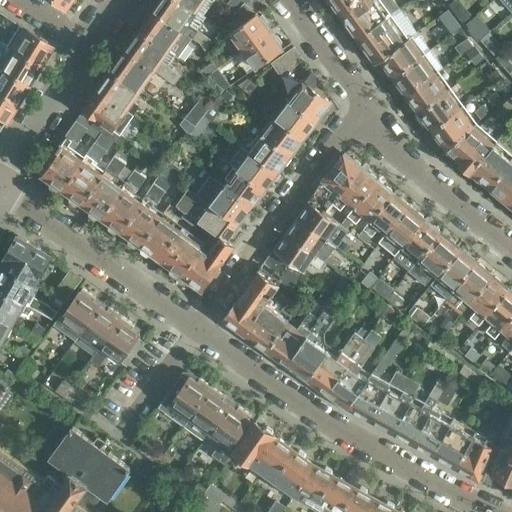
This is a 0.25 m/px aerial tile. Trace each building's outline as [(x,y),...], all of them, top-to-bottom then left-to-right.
[(206,18),(203,16),(181,0),(156,0),(154,4),(156,6),(154,9),(151,8),(192,38),(197,41),(206,49),(214,39),(200,27),(206,18)] [(214,0),(181,0),(203,16),(214,0)] [(228,0),(226,3),(237,10),(244,2),(246,3),(247,0),(228,0)] [(326,0),(328,1),(331,1),(340,13),(358,0),(326,0)] [(389,0),(358,0),(340,13),(343,17),(342,21),(349,31),(352,30),(358,38),(396,10),(389,0)] [(459,0),(454,0),(450,4),(461,17),(466,23),(473,16),(469,10),(459,0)] [(511,0),(500,0),(511,12),(511,11),(511,0)] [(244,2),(237,10),(231,17),(239,24),(254,13),(245,5),(246,3),(244,2)] [(169,50),(175,54),(179,57),(192,38),(151,8),(150,9),(153,11),(150,15),(148,13),(137,28),(169,50)] [(396,10),(358,38),(365,47),(365,51),(368,55),(371,55),(376,62),(405,40),(408,38),(410,37),(413,35),(414,33),(417,31),(399,8),(396,10)] [(447,9),(438,15),(452,33),(460,27),(447,9)] [(229,32),(237,43),(226,51),(232,58),(242,50),(243,50),(269,31),(271,30),(271,28),(269,30),(265,24),(266,23),(260,15),(259,16),(256,12),(254,13),(239,24),(229,32)] [(476,22),(468,29),(480,39),(487,33),(476,22)] [(16,30),(7,47),(35,63),(36,64),(37,63),(40,62),(49,46),(18,25),(15,29),(16,30)] [(169,50),(137,28),(126,43),(129,45),(126,48),(124,47),(123,48),(155,69),(175,84),(181,75),(167,66),(175,54),(169,50)] [(269,31),(243,50),(255,68),(282,48),(281,47),(283,45),(275,35),(273,37),(269,31)] [(405,40),(376,62),(382,70),(387,70),(388,69),(393,75),(393,76),(426,53),(428,52),(430,50),(417,31),(414,33),(413,35),(410,37),(408,38),(405,40)] [(489,32),(480,39),(495,56),(504,49),(489,32)] [(460,54),(467,49),(473,44),(467,37),(454,46),(460,54)] [(0,51),(3,53),(0,57),(0,67),(24,82),(25,83),(25,82),(28,81),(32,74),(32,71),(32,70),(32,69),(35,63),(7,47),(0,42),(0,51)] [(473,44),(467,49),(480,65),(486,60),(473,44)] [(293,46),(271,62),(279,73),(301,57),(293,46)] [(120,52),(110,66),(141,89),(155,69),(123,48),(125,50),(122,54),(120,52)] [(393,76),(392,80),(396,85),(401,86),(406,93),(438,69),(440,68),(442,66),(430,50),(428,52),(426,53),(393,76)] [(511,68),(499,53),(494,58),(507,73),(511,68)] [(198,71),(205,76),(217,67),(212,61),(198,71)] [(96,86),(127,108),(133,113),(139,104),(133,100),(141,89),(110,66),(99,82),(101,84),(98,87),(96,86)] [(0,67),(0,93),(13,101),(14,101),(14,100),(17,99),(21,92),(20,90),(21,89),(20,88),(24,82),(0,67)] [(217,67),(205,76),(224,89),(230,85),(217,67)] [(302,80),(289,98),(316,119),(320,119),(325,113),(324,109),(330,101),(313,89),(318,81),(310,69),(301,79),(302,80)] [(438,69),(406,93),(406,98),(409,103),(414,103),(419,110),(419,111),(451,87),(438,69)] [(248,79),(238,86),(249,94),(256,85),(248,79)] [(235,92),(230,85),(224,89),(229,96),(235,92)] [(83,109),(78,116),(82,118),(90,123),(102,131),(115,139),(121,144),(125,137),(119,133),(133,113),(127,108),(96,86),(95,87),(97,89),(94,93),(92,91),(81,107),(83,109)] [(451,87),(419,111),(418,115),(422,120),(427,120),(432,128),(464,105),(451,87)] [(0,93),(0,118),(3,121),(9,112),(9,109),(9,108),(8,107),(13,101),(0,93)] [(198,99),(210,108),(214,102),(202,94),(198,99)] [(220,98),(207,115),(215,121),(228,105),(220,98)] [(289,98),(276,115),(303,136),(306,137),(311,131),(310,127),(316,119),(289,98)] [(198,101),(185,118),(195,125),(209,109),(198,101)] [(464,105),(432,128),(431,133),(435,137),(440,138),(447,149),(448,150),(477,122),(476,121),(464,105)] [(483,105),(475,111),(481,118),(488,111),(483,105)] [(204,115),(191,132),(199,138),(212,121),(204,115)] [(276,115),(263,133),(290,154),(293,154),(298,148),(297,144),(303,136),(276,115)] [(66,135),(62,140),(74,149),(79,142),(78,141),(85,131),(97,139),(102,132),(102,131),(90,123),(82,118),(78,116),(75,120),(65,134),(66,135)] [(184,119),(180,125),(189,133),(194,126),(184,119)] [(477,122),(448,150),(451,153),(459,160),(458,162),(470,172),(471,170),(472,171),(497,141),(480,125),(477,122)] [(97,139),(86,154),(97,162),(100,158),(113,139),(102,132),(97,139)] [(191,132),(178,149),(186,155),(199,139),(191,132)] [(247,136),(241,143),(277,171),(282,165),(285,165),(289,159),(289,155),(290,154),(263,133),(257,140),(251,136),(249,138),(247,136)] [(54,156),(42,174),(51,181),(51,184),(55,187),(58,186),(61,188),(62,188),(83,158),(73,151),(74,149),(62,140),(60,144),(53,155),(54,156)] [(511,153),(497,141),(472,171),(478,175),(479,179),(483,182),(487,183),(491,186),(511,161),(511,153)] [(241,143),(228,160),(231,163),(237,167),(265,187),(268,182),(272,182),(276,176),(276,172),(277,171),(241,143)] [(83,158),(62,188),(70,194),(70,198),(75,201),(78,200),(81,203),(102,172),(106,168),(108,164),(100,158),(97,162),(86,154),(83,158)] [(127,162),(115,154),(108,164),(106,168),(117,176),(127,162)] [(344,154),(322,180),(308,200),(324,212),(332,201),(338,194),(360,168),(344,154)] [(511,161),(491,186),(493,188),(494,192),(497,195),(502,195),(509,201),(511,197),(511,161)] [(237,167),(224,184),(251,205),(255,199),(259,199),(263,193),(263,190),(265,187),(237,167)] [(102,172),(81,203),(90,208),(90,212),(95,215),(98,214),(101,216),(122,186),(126,181),(128,178),(120,172),(117,176),(106,168),(102,172)] [(128,178),(126,181),(137,189),(147,176),(135,168),(128,178)] [(338,194),(332,201),(341,208),(346,201),(355,207),(376,182),(375,180),(375,177),(370,173),(366,173),(360,168),(338,194)] [(161,172),(145,194),(157,202),(172,180),(161,172)] [(210,174),(196,192),(238,223),(242,216),(246,216),(250,211),(250,206),(251,205),(224,184),(210,174)] [(122,186),(101,216),(109,222),(110,225),(114,229),(118,228),(120,229),(141,199),(134,194),(137,189),(126,181),(122,186)] [(355,207),(341,223),(345,226),(349,229),(363,214),(371,220),(392,195),(390,193),(390,190),(385,186),(382,187),(376,182),(355,207)] [(175,205),(185,211),(202,223),(217,234),(218,233),(227,238),(238,223),(209,203),(194,191),(188,187),(175,205)] [(371,220),(358,236),(368,242),(380,228),(387,234),(387,233),(408,208),(406,206),(406,203),(402,199),(398,200),(392,195),(371,220)] [(141,199),(120,229),(130,236),(130,240),(134,243),(138,242),(140,244),(162,214),(141,199)] [(302,212),(298,218),(336,245),(345,252),(351,244),(343,238),(349,229),(345,226),(341,223),(338,222),(324,212),(308,200),(300,211),(302,212)] [(381,241),(396,254),(403,247),(424,221),(423,221),(422,220),(423,216),(417,212),(413,212),(408,208),(387,233),(387,234),(381,241)] [(202,223),(185,211),(181,217),(198,228),(202,223)] [(162,214),(140,244),(141,244),(142,249),(146,252),(151,251),(159,257),(180,227),(162,214)] [(298,218),(287,234),(325,261),(331,266),(335,269),(340,263),(329,255),(336,245),(298,218)] [(396,254),(391,260),(407,272),(418,259),(418,260),(439,233),(437,232),(438,229),(434,225),(430,226),(424,221),(403,247),(396,254)] [(180,227),(159,257),(170,265),(171,270),(176,273),(181,272),(182,273),(203,243),(180,227)] [(203,243),(182,273),(189,278),(187,281),(203,292),(213,277),(211,275),(214,272),(217,272),(221,267),(220,264),(233,243),(227,238),(218,233),(217,234),(208,247),(203,243)] [(439,233),(418,260),(418,259),(407,272),(426,287),(436,274),(438,276),(458,249),(454,245),(454,242),(449,238),(446,239),(439,233)] [(280,238),(273,249),(293,263),(304,270),(310,262),(319,269),(319,268),(325,261),(287,234),(283,240),(280,238)] [(44,267),(42,266),(49,254),(49,253),(16,235),(5,255),(7,257),(2,265),(35,284),(44,267)] [(237,325),(248,332),(260,315),(256,312),(293,263),(273,249),(225,316),(226,316),(225,319),(234,325),(237,325)] [(438,276),(430,285),(446,298),(475,262),(467,256),(468,253),(463,249),(459,250),(458,249),(438,276)] [(325,273),(331,266),(325,261),(319,268),(325,273)] [(479,262),(476,263),(475,262),(446,298),(442,303),(458,316),(469,302),(491,275),(484,270),(484,267),(479,262)] [(260,315),(248,332),(258,339),(258,343),(263,346),(266,345),(267,346),(288,317),(291,313),(282,307),(289,296),(283,292),(287,289),(291,290),(305,271),(304,270),(293,263),(256,312),(260,315)] [(0,288),(25,302),(51,317),(56,308),(50,305),(50,304),(36,296),(41,287),(35,284),(2,265),(2,266),(0,266),(0,288)] [(79,282),(78,281),(81,276),(70,268),(64,278),(52,295),(64,302),(79,282)] [(361,281),(369,288),(378,277),(370,271),(361,281)] [(470,316),(465,323),(474,330),(482,320),(486,315),(485,315),(486,314),(507,289),(499,283),(500,279),(495,275),(491,276),(491,275),(469,302),(477,308),(470,316)] [(378,279),(372,288),(387,299),(388,298),(393,292),(380,281),(378,279)] [(338,286),(334,292),(341,296),(344,291),(338,286)] [(59,317),(54,324),(74,339),(99,304),(93,299),(95,296),(82,287),(79,290),(59,317)] [(25,302),(0,288),(0,314),(14,322),(20,326),(25,317),(19,313),(25,302)] [(288,317),(267,346),(269,348),(269,350),(275,355),(278,354),(288,361),(312,328),(335,294),(325,288),(308,312),(301,321),(291,313),(288,317)] [(486,314),(485,315),(486,315),(493,321),(485,330),(493,337),(501,328),(511,314),(511,288),(507,289),(486,314)] [(393,292),(388,298),(399,306),(404,300),(393,292)] [(74,339),(74,340),(93,354),(121,314),(108,305),(106,309),(99,304),(74,339)] [(428,314),(415,305),(408,314),(421,323),(428,314)] [(397,313),(388,307),(383,313),(392,320),(397,313)] [(312,328),(288,361),(296,367),(296,370),(303,374),(306,374),(308,376),(328,348),(329,347),(319,340),(321,335),(335,317),(325,310),(312,328)] [(0,340),(3,342),(14,322),(0,314),(0,340)] [(134,324),(121,314),(93,354),(93,355),(102,362),(109,352),(126,365),(143,340),(137,335),(139,332),(132,327),(134,324)] [(511,314),(501,328),(509,334),(501,343),(510,350),(511,347),(511,314)] [(438,336),(449,322),(442,316),(431,331),(438,336)] [(46,327),(35,321),(30,331),(39,336),(46,327)] [(369,376),(348,404),(358,409),(359,413),(365,416),(367,415),(370,417),(376,421),(396,386),(404,374),(396,370),(390,382),(385,379),(377,375),(412,327),(407,323),(375,366),(371,372),(369,376)] [(328,348),(308,376),(309,377),(309,379),(315,383),(318,383),(328,390),(352,357),(369,334),(360,328),(344,351),(342,349),(338,355),(328,348)] [(352,357),(328,390),(337,397),(337,399),(343,403),(346,403),(348,404),(369,376),(358,369),(362,363),(374,345),(373,345),(378,337),(370,332),(369,334),(352,357)] [(429,341),(425,348),(438,358),(443,350),(429,341)] [(18,344),(15,349),(24,355),(28,348),(20,343),(18,344)] [(464,353),(473,360),(480,353),(471,345),(464,353)] [(443,350),(438,358),(444,362),(451,367),(455,359),(448,354),(443,350)] [(482,367),(492,374),(497,367),(488,360),(482,367)] [(27,361),(19,372),(27,378),(35,367),(27,361)] [(490,383),(460,363),(456,371),(485,390),(490,383)] [(497,367),(492,374),(504,383),(509,376),(497,367)] [(7,368),(2,375),(12,382),(16,374),(7,368)] [(189,416),(211,385),(199,377),(196,380),(189,375),(187,378),(180,373),(158,405),(184,424),(189,416)] [(396,386),(376,421),(394,430),(413,395),(420,383),(404,374),(396,386)] [(438,377),(428,395),(436,399),(445,381),(438,377)] [(71,385),(62,379),(54,390),(63,396),(71,385)] [(0,511),(87,511),(101,493),(108,497),(109,495),(127,469),(128,469),(130,467),(129,467),(130,466),(127,464),(111,453),(93,440),(91,438),(75,427),(72,425),(71,425),(70,428),(52,454),(51,453),(49,456),(56,460),(40,482),(10,460),(4,456),(0,453),(0,396),(5,389),(0,385),(0,511)] [(80,391),(71,385),(63,396),(72,402),(80,391)] [(189,416),(184,424),(204,438),(209,431),(219,417),(229,403),(222,398),(225,395),(211,385),(189,416)] [(457,392),(446,386),(439,400),(449,406),(457,392)] [(413,395),(394,430),(395,433),(400,436),(403,436),(413,441),(432,406),(436,399),(428,395),(425,402),(413,395)] [(474,429),(454,464),(457,466),(458,468),(463,472),(466,470),(477,477),(487,453),(491,455),(507,418),(511,405),(511,403),(505,399),(497,413),(490,427),(493,429),(489,437),(474,429)] [(219,417),(209,431),(210,432),(222,440),(212,453),(225,462),(232,454),(234,451),(232,449),(233,448),(229,445),(249,417),(251,414),(238,404),(236,408),(229,403),(219,417)] [(452,417),(432,406),(413,441),(422,446),(423,449),(428,452),(431,451),(433,452),(452,417)] [(493,458),(487,471),(511,481),(511,409),(491,458),(493,458)] [(452,417),(433,452),(454,464),(474,429),(452,417)] [(232,449),(234,451),(232,454),(258,472),(281,439),(272,432),(271,429),(266,426),(263,426),(254,420),(252,423),(251,423),(233,448),(232,449)] [(163,453),(144,439),(137,448),(156,462),(163,453)] [(281,439),(258,472),(291,495),(293,496),(315,462),(313,461),(305,455),(304,452),(299,449),(296,449),(281,439)] [(164,451),(163,453),(156,462),(165,469),(173,458),(164,451)] [(315,462),(293,496),(319,511),(339,475),(332,472),(331,469),(326,466),(323,466),(315,462)] [(339,475),(319,511),(321,511),(361,511),(372,494),(366,491),(365,488),(360,485),(357,486),(339,475)] [(211,481),(190,510),(192,511),(217,511),(222,506),(217,503),(220,499),(225,492),(211,481)] [(197,482),(189,493),(197,499),(206,488),(197,482)] [(225,492),(220,499),(238,511),(249,511),(251,510),(225,492)] [(384,501),(372,494),(361,511),(403,511),(393,506),(392,503),(387,500),(384,501)] [(281,511),(286,505),(276,500),(267,511),(281,511)]
